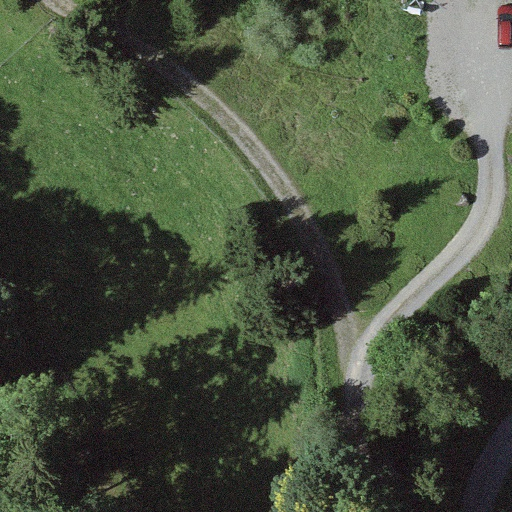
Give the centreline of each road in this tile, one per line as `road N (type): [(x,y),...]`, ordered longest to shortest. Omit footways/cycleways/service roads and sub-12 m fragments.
road 1 (track): [(457,0),(492,102),(495,203),(469,259),(364,351),(368,511)]
road 2 (track): [(45,0),(170,81),(252,150),(364,351)]
road 3 (track): [(0,312),(67,389),(127,511)]
